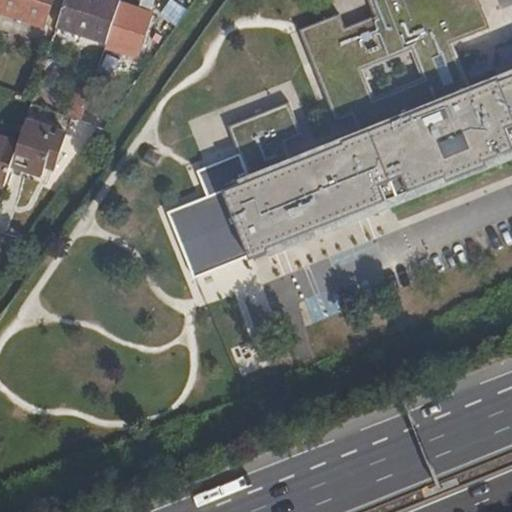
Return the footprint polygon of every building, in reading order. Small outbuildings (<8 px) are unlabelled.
[(0,0),(0,11),(44,26),(52,0),(0,0)] [(65,0),(56,27),(106,43),(120,0),(65,0)] [(176,0),(163,0),(156,21),(174,28),(184,3),(176,0)] [(358,221),(511,159),(511,73),(499,78),(470,89),(451,42),(490,26),(479,0),(369,0),(375,15),(345,27),(339,13),(300,29),(337,122),(353,115),(361,135),(344,141),(345,144),(294,164),(286,143),(302,136),(289,103),(229,127),(251,181),(225,192),(236,220),(252,259),(270,252),(268,249),(355,214),(358,221)] [(131,43),(146,49),(153,28),(137,24),(120,18),(105,64),(123,69),(131,43)] [(499,78),(511,73),(511,59),(495,66),(499,78)] [(80,120),(89,92),(79,89),(70,117),(80,120)] [(65,133),(25,120),(18,143),(11,164),(41,174),(46,158),(53,160),(58,153),(65,133)] [(0,185),(3,187),(11,164),(18,143),(0,136),(0,185)]
